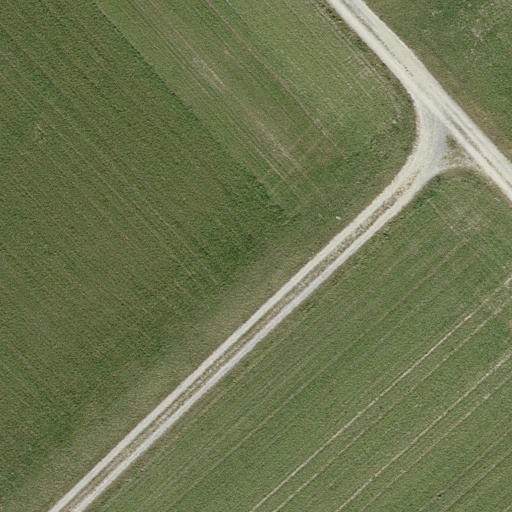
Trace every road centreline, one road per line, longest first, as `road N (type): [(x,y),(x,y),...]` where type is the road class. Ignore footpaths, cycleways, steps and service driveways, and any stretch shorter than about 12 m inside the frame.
road 1 (track): [(463,136),(72,511)]
road 2 (track): [(511,188),(343,0)]
